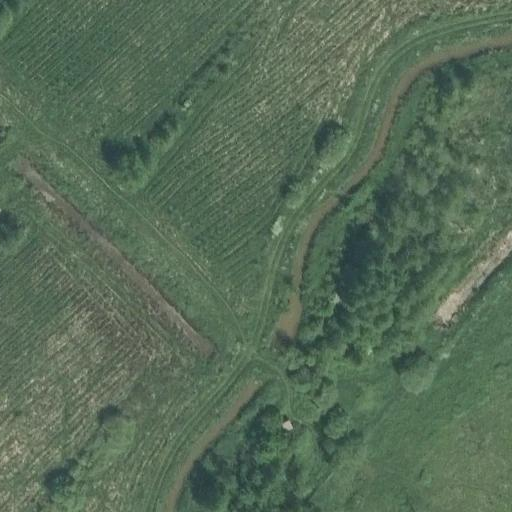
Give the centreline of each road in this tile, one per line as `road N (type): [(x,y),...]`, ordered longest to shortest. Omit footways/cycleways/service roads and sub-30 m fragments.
road 1 (track): [(251,337),(275,270),(351,147),(382,72),(443,31),(511,20)]
road 2 (track): [(251,337),(245,361),(211,394),(154,485),(146,511)]
